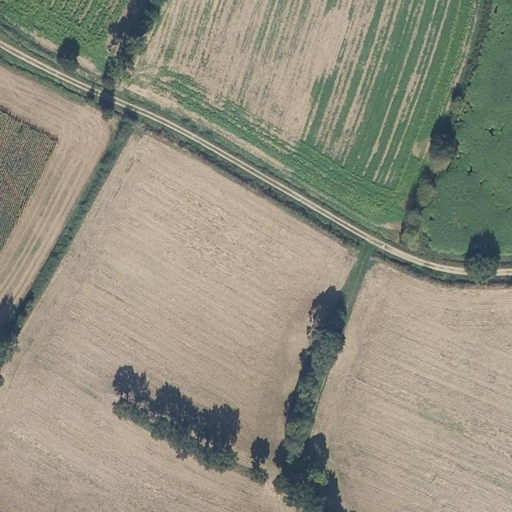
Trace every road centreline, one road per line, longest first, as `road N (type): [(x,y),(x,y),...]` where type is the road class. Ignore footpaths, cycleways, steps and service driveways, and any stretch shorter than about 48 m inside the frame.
road 1 (track): [(0,43),(377,241)]
road 2 (track): [(377,241),(451,267),(511,267)]
